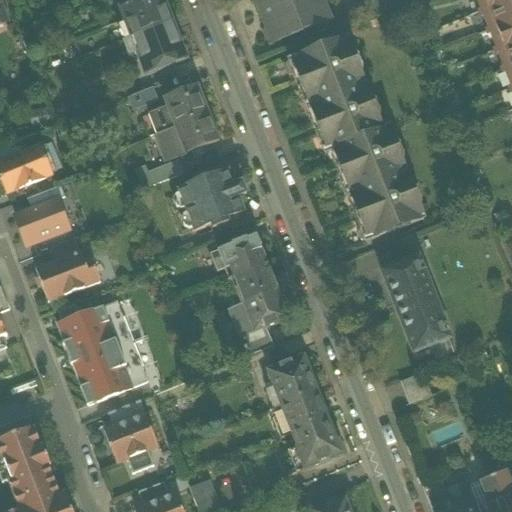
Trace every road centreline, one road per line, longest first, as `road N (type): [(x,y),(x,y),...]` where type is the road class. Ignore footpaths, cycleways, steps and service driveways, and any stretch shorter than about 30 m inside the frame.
road 1 (residential): [(403,511),(206,0)]
road 2 (residential): [(96,511),(0,252)]
